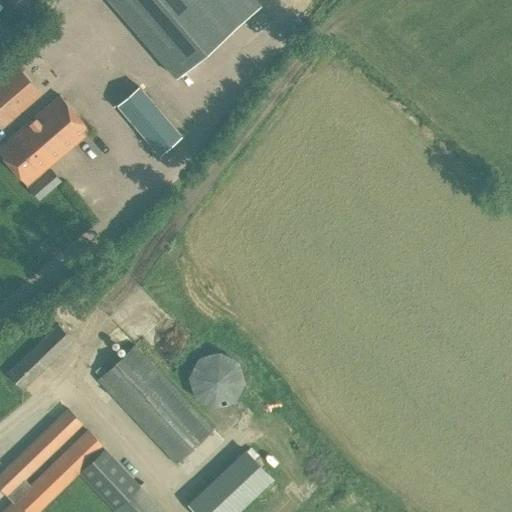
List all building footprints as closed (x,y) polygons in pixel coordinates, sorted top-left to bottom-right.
[(255,0),(109,0),(175,76),(259,4),(255,0)] [(0,118),(4,123),(39,93),(17,68),(0,82),(0,118)] [(118,104),(159,154),(181,135),(139,86),(118,104)] [(88,129),(59,96),(0,146),(0,153),(38,198),(60,179),(47,165),(88,129)] [(72,339),(58,324),(50,316),(34,330),(43,339),(7,374),(21,389),(72,339)] [(175,462),(212,429),(134,344),(97,378),(175,462)] [(187,376),(193,397),(213,407),(233,401),(244,382),(237,361),(218,350),(198,357),(187,376)] [(116,511),(165,511),(87,429),(28,484),(23,478),(82,423),(69,409),(0,473),(0,487),(21,510),(18,511),(34,511),(78,471),(116,511)] [(194,511),(232,511),(271,476),(246,450),(188,505),(194,511)]
